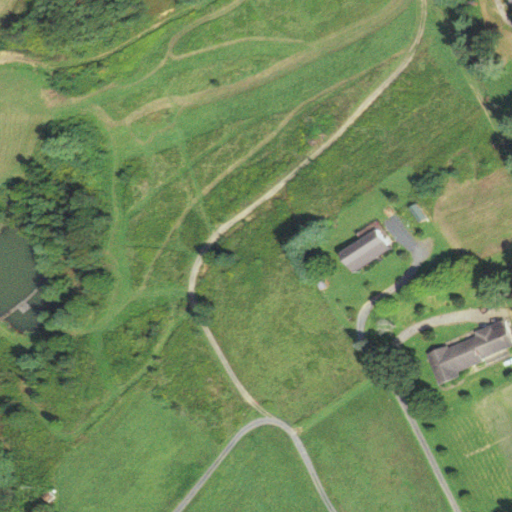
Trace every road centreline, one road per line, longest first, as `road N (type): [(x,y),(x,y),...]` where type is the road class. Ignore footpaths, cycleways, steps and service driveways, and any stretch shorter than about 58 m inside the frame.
road 1 (residential): [(182,287),(215,236),(315,153),(426,42),(438,0)]
road 2 (residential): [(273,189),(457,511)]
road 3 (residential): [(338,511),(250,408),(159,248)]
road 4 (residential): [(182,287),(121,408),(93,434),(71,437),(36,407),(26,388),(29,345)]
road 5 (residential): [(0,64),(106,55),(209,0)]
